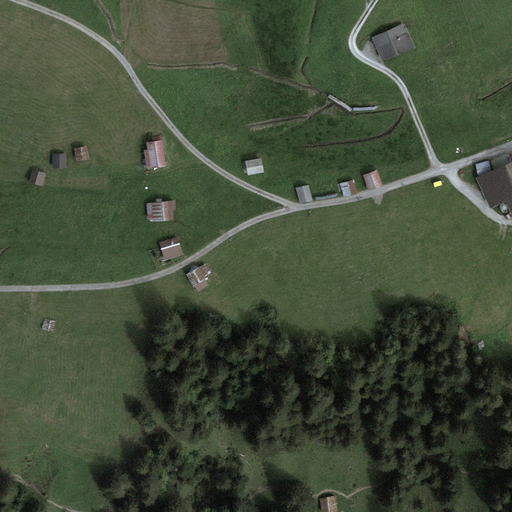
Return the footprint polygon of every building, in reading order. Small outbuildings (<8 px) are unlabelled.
[(378,45),(383,57),(412,44),(406,30),(392,36),(393,38),(378,45)] [(145,152),(147,166),(163,164),(159,137),(153,138),(153,142),(148,143),(150,152),(145,152)] [(75,149),(77,159),(87,157),(85,147),(75,149)] [(54,155),(54,166),(65,166),(65,155),(54,155)] [(262,170),(260,159),(247,161),(249,173),(262,170)] [(477,165),(479,175),(490,172),(488,161),(477,165)] [(493,171),(511,207),(511,206),(511,164),(502,169),(501,167),(493,171)] [(33,171),(30,181),(40,184),(44,174),(33,171)] [(365,176),(369,188),(381,184),(376,172),(365,176)] [(356,192),(352,180),(347,182),(350,193),(356,192)] [(341,184),(345,195),(350,193),(347,182),(341,184)] [(297,188),(301,202),(310,200),(307,186),(297,188)] [(156,217),(156,218),(170,217),(169,208),(174,208),(173,202),(148,204),(149,217),(156,217)] [(165,258),(175,255),(173,250),(179,248),(176,239),(161,243),(165,258)] [(198,289),(207,283),(203,277),(210,273),(205,264),(189,273),(198,289)] [(58,322),(47,319),(46,328),(56,330),(58,322)] [(322,499),(324,511),(335,510),(334,498),(322,499)]
